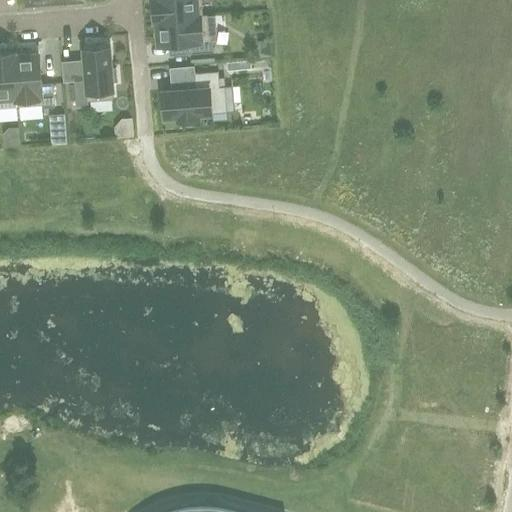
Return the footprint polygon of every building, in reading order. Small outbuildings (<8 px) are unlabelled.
[(202,15),(201,0),(152,0),(154,20),(207,15),(207,14),(202,15)] [(209,40),(207,15),(154,20),(156,20),(158,44),(188,42),(189,54),(213,52),(212,39),(209,40)] [(86,80),(74,81),(76,105),(88,104),(88,101),(113,99),(112,82),(117,82),(116,67),(110,67),(109,48),(83,50),(86,80)] [(0,107),(17,107),(13,53),(0,54),(0,107)] [(14,53),(13,53),(17,107),(42,105),(42,107),(54,106),(52,82),(41,83),(38,53),(14,55),(14,53)] [(199,114),(227,111),(225,86),(220,86),(218,70),(194,72),(195,88),(162,91),(165,117),(177,116),(177,119),(199,117),(199,114)]
